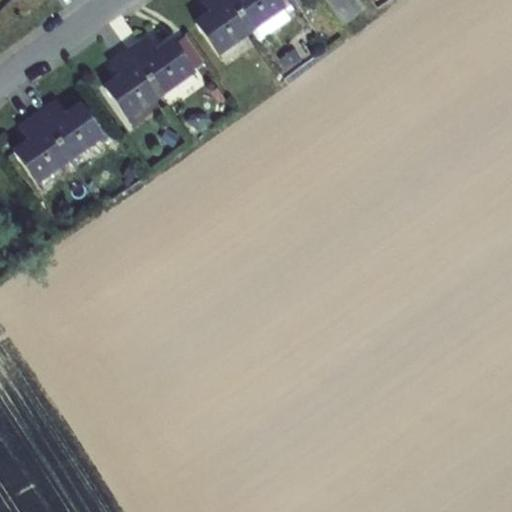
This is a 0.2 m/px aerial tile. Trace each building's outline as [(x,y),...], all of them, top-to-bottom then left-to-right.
[(193,22),(218,57),(251,34),(251,32),(228,0),(199,0),(208,12),(193,22)] [(228,0),(251,32),(252,34),(253,33),(286,10),(286,9),(279,0),(228,0)] [(286,9),(286,10),(253,33),(258,41),(290,20),(289,12),(293,9),(286,0),(280,0),(286,8),(286,9)] [(127,49),(161,98),(195,74),(170,38),(155,49),(146,35),(127,49)] [(102,87),(127,122),(161,98),(127,49),(107,62),(118,76),(102,87)] [(278,60),(281,70),(292,67),(290,57),(278,60)] [(55,99),(36,113),(71,162),(104,138),(79,103),(65,113),(55,99)] [(11,152),(36,187),(71,162),(36,113),(16,127),(27,140),(11,152)]
